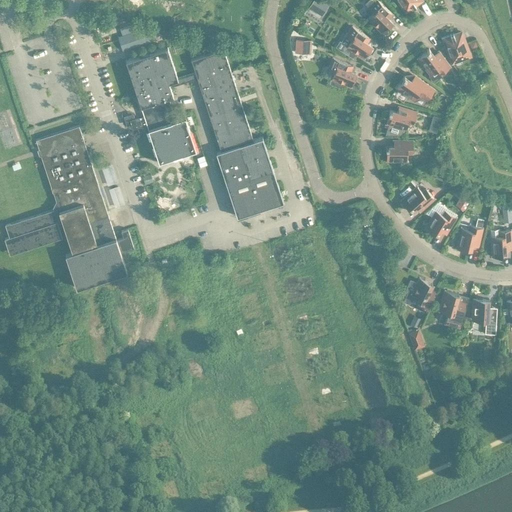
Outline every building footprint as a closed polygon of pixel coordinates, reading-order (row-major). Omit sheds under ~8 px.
[(307,0),(305,4),(317,9),(321,0),(307,0)] [(393,15),(377,0),(367,0),(364,4),(373,12),(367,18),(382,33),(392,23),(388,20),(393,15)] [(422,1),(421,0),(396,0),(405,12),(422,1)] [(23,25),(27,37),(41,32),(37,21),(23,25)] [(117,37),(122,51),(145,43),(139,26),(133,28),(132,25),(120,29),(122,35),(117,37)] [(371,46),(367,44),(371,39),(352,26),(346,36),(351,39),(346,46),(344,44),(340,51),(354,60),(358,54),(364,58),(371,46)] [(470,56),(461,32),(442,39),(451,63),(470,56)] [(296,39),(295,52),(310,53),(311,40),(296,39)] [(216,153),(237,216),(283,201),(262,137),(253,140),(223,48),(190,59),(195,73),(177,78),(167,47),(125,60),(158,162),(195,150),(184,117),(175,120),(168,98),(173,96),(170,88),(170,87),(196,78),(220,151),(216,153)] [(438,52),(433,55),(430,51),(428,49),(426,51),(417,58),(430,75),(436,70),(439,74),(449,67),(438,52)] [(356,73),(351,72),(353,66),(333,58),(328,68),(334,71),(329,83),(341,88),(342,83),(350,86),(356,73)] [(402,78),(403,79),(396,88),(413,100),(418,94),(426,100),(433,90),(415,77),(412,82),(406,78),(404,76),(402,78)] [(412,124),(416,112),(396,106),(394,111),(391,111),(389,110),(388,112),(389,113),(385,123),(405,130),(408,122),(412,124)] [(412,153),(412,141),(393,141),(393,147),(388,146),(385,146),(385,149),(386,149),(386,160),(407,161),(407,153),(412,153)] [(412,210),(416,206),(420,211),(434,198),(426,189),(422,192),(417,187),(401,200),(409,209),(408,210),(410,212),(412,210)] [(495,205),(496,215),(505,215),(504,205),(495,205)] [(440,230),(446,233),(455,217),(445,211),(442,215),(436,211),(425,229),(434,235),(436,237),(438,234),(440,230)] [(471,245),(477,246),(484,219),(477,217),(475,226),(470,225),(469,230),(461,228),(456,248),(467,251),(467,252),(470,252),(470,250),(471,245)] [(114,225),(116,234),(110,235),(112,247),(126,245),(122,223),(114,225)] [(511,248),(510,230),(498,231),(498,229),(490,229),(492,257),(503,256),(503,257),(506,257),(506,254),(506,249),(511,248)] [(297,246),(273,254),(279,272),(303,264),(297,246)] [(43,264),(48,278),(57,274),(52,260),(43,264)] [(415,306),(425,311),(435,291),(430,288),(432,284),(419,278),(410,297),(418,300),(415,306)] [(308,279),(284,287),(290,305),(314,297),(308,279)] [(465,302),(457,300),(458,294),(445,290),(439,311),(447,313),(445,323),(458,327),(465,302)] [(488,310),(489,300),(472,299),(471,319),(478,320),(478,322),(479,323),(485,324),(484,333),(495,334),(496,311),(488,310)] [(320,317),(296,325),(302,343),(326,335),(320,317)] [(418,332),(409,335),(412,344),(421,341),(418,332)] [(331,349),(307,357),(313,375),(337,367),(331,349)] [(343,388),(319,395),(325,413),(349,406),(343,388)] [(185,389),(168,393),(172,408),(189,403),(185,389)] [(204,420),(200,406),(183,411),(188,425),(204,420)] [(354,420),(330,428),(336,446),(360,438),(354,420)] [(192,432),(207,428),(205,422),(190,425),(192,432)] [(199,461),(193,445),(175,451),(181,467),(199,461)] [(262,462),(233,471),(237,484),(243,482),(246,490),(255,488),(252,478),(266,474),(262,462)] [(191,468),(174,474),(180,492),(205,483),(202,475),(194,478),(191,468)]
